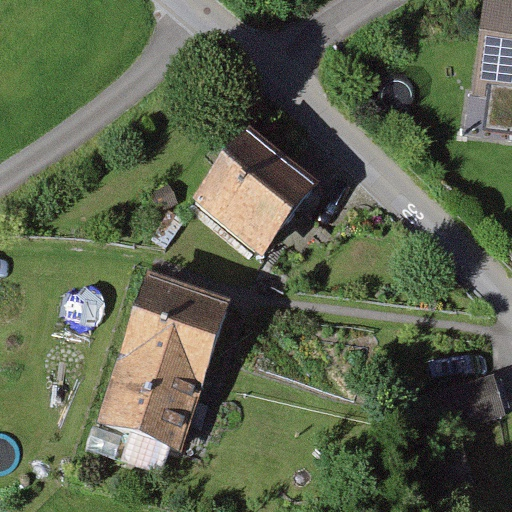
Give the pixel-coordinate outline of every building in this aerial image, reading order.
[(511,0),(485,0),(472,105),(496,108),(493,139),(511,141),(511,0)] [(252,147),(200,212),(269,267),(321,202),(252,147)] [(154,294),(102,440),(185,467),(234,323),(154,294)] [(510,430),(495,385),(427,407),(441,451),(510,430)] [(450,511),(480,505),(467,457),(420,469),(431,511),(450,511)]
